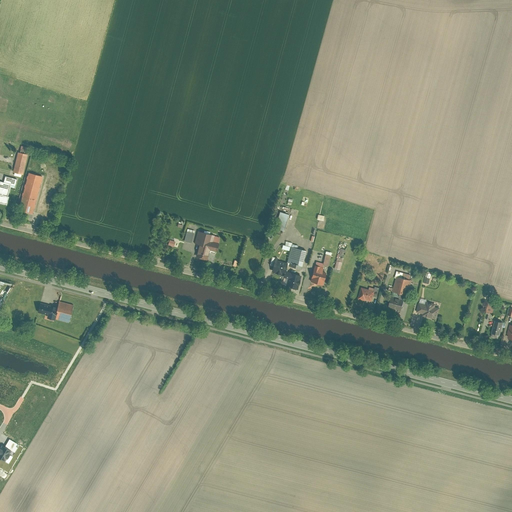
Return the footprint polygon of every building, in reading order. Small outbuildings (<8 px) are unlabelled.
[(21,153),(19,152),(14,171),(23,173),(28,155),(25,154),(21,153)] [(44,176),(29,173),(20,209),(34,213),(44,176)] [(10,185),(0,181),(0,202),(5,204),(10,185)] [(290,214),(281,212),(277,228),(286,230),(290,214)] [(195,230),(188,228),(185,240),(192,242),(195,230)] [(221,237),(199,231),(195,243),(200,244),(197,257),(208,260),(210,249),(217,251),(221,237)] [(302,269),(307,251),(292,247),(288,263),(287,265),(302,269)] [(288,263),(276,260),(273,271),(285,274),(286,271),(287,265),(288,263)] [(323,267),(316,265),(311,281),(323,284),(326,274),(323,273),(324,267),(323,267)] [(287,286),(298,288),(302,275),(290,272),(289,278),(287,286)] [(403,277),(397,276),(394,290),(409,294),(413,280),(409,279),(403,277)] [(370,288),(362,287),(359,297),(373,301),(374,295),(375,290),(370,288)] [(404,300),(392,297),(390,306),(402,309),(404,300)] [(497,298),(491,297),(487,310),(494,312),(497,298)] [(75,305),(60,301),(58,307),(55,318),(70,322),(75,305)] [(426,304),(420,302),(417,311),(426,313),(426,316),(437,318),(440,307),(436,306),(436,303),(427,301),(426,304)] [(55,318),(58,307),(42,303),(39,312),(48,314),(47,317),(55,320),(55,318)] [(504,322),(495,320),(492,332),(501,335),(504,322)] [(15,451),(2,444),(0,448),(0,459),(8,464),(15,451)]
